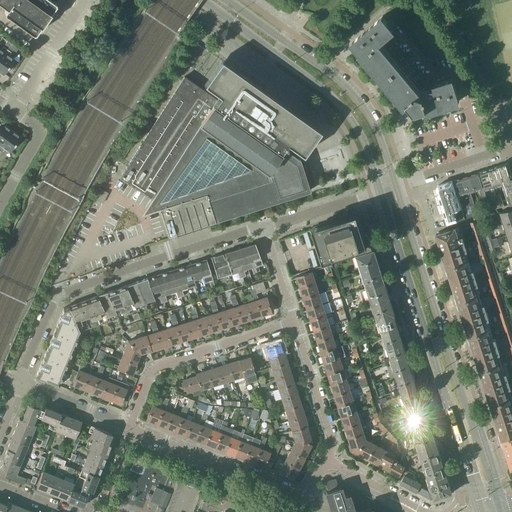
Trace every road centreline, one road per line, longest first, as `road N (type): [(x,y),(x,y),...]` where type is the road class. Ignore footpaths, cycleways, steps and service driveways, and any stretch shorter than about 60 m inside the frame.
road 1 (residential): [(17,384),(58,288),(262,227)]
road 2 (tertiary): [(199,0),(324,90),(360,131),(379,191)]
road 3 (tertiary): [(395,186),(376,125),(349,91),(224,0)]
road 4 (residential): [(293,324),(161,365),(130,426)]
road 5 (residential): [(130,426),(303,496)]
road 6 (tertiary): [(501,511),(445,340)]
road 7 (tertiary): [(428,346),(480,511)]
road 8 (tertiary): [(379,191),(428,346)]
road 9 (tertiary): [(445,340),(395,186)]
road 10 (residential): [(333,461),(293,324)]
road 11 (residential): [(11,108),(85,1)]
road 12 (residential): [(262,227),(379,191)]
road 13 (unclassified): [(395,186),(511,148)]
road 14 (residential): [(0,205),(40,131),(11,108)]
road 15 (residential): [(17,384),(130,426)]
